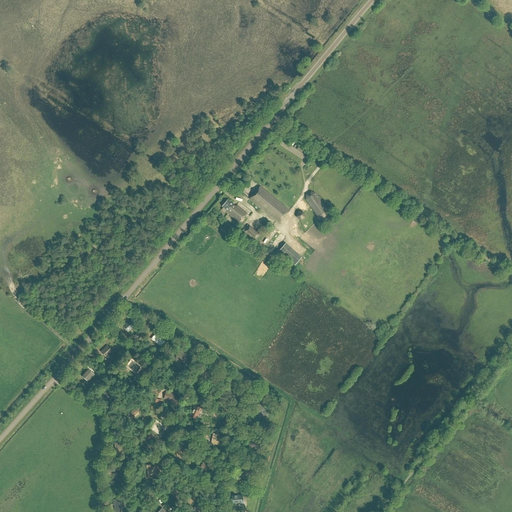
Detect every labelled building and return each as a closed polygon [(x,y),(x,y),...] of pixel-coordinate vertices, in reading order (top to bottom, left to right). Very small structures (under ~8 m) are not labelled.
[(279,223),(290,210),(260,186),(250,198),(279,223)] [(305,195),(305,199),(310,207),(317,217),(322,218),(327,216),(328,211),(315,193),(311,191),(306,194),(305,195)] [(227,199),(222,206),(226,210),(225,212),(239,223),(247,213),(237,205),(236,206),(227,199)] [(244,231),(243,232),(254,241),(260,235),(259,234),(249,226),(244,231)] [(281,244),(274,253),(291,267),(298,258),(281,244)] [(127,331),(131,329),(131,330),(132,330),(133,330),(134,330),(135,329),(135,328),(135,327),(135,326),(134,326),(130,320),(123,326),(127,331)] [(166,342),(166,341),(168,339),(166,337),(163,340),(155,334),(152,339),(162,347),(166,342)] [(107,345),(100,351),(101,352),(105,357),(106,357),(108,354),(111,357),(114,354),(115,353),(107,345)] [(180,350),(175,358),(179,361),(182,363),(184,360),(185,361),(190,355),(185,353),(180,350)] [(132,361),(128,366),(136,372),(140,367),(132,361)] [(88,381),(94,374),(87,368),(81,375),(88,381)] [(203,370),(199,377),(207,382),(208,379),(209,379),(210,379),(213,373),(209,370),(208,373),(203,370)] [(236,391),(230,387),(226,393),(235,398),(239,392),(236,390),(236,391)] [(106,388),(101,396),(109,400),(113,393),(106,388)] [(175,404),(178,394),(166,391),(164,399),(170,401),(170,402),(175,404)] [(259,417),(266,415),(263,408),(264,408),(263,404),(255,407),(259,417)] [(194,405),(190,416),(196,419),(200,411),(201,411),(202,409),(203,408),(200,407),(194,405)] [(135,408),(128,414),(128,415),(131,418),(132,419),(133,420),(135,417),(134,416),(138,412),(139,414),(140,413),(135,408)] [(226,416),(217,414),(216,422),(225,423),(226,416)] [(173,425),(171,428),(174,430),(178,424),(172,420),(170,423),(173,425)] [(160,435),(165,428),(157,423),(152,430),(160,435)] [(219,445),(220,439),(217,438),(218,434),(213,433),(212,437),(211,443),(219,445)] [(256,449),(258,441),(251,439),(249,446),(256,449)] [(115,442),(114,454),(122,455),(123,443),(115,442)] [(177,446),(172,452),(181,459),(184,454),(180,450),(181,448),(177,446)] [(207,471),(210,466),(203,462),(200,467),(207,471)] [(242,464),(240,474),(249,476),(251,471),(253,471),(254,468),(242,464)] [(151,465),(146,465),(147,469),(148,475),(153,474),(153,475),(156,474),(155,466),(152,467),(151,465)] [(188,501),(187,503),(190,505),(193,500),(198,495),(198,494),(199,493),(196,491),(195,492),(192,495),(190,493),(188,496),(189,497),(190,498),(188,501)] [(120,511),(121,507),(124,507),(124,500),(114,500),(114,504),(115,504),(115,507),(115,511),(120,511)]
